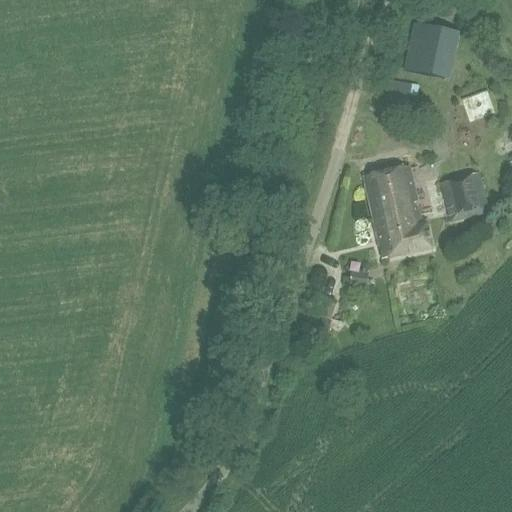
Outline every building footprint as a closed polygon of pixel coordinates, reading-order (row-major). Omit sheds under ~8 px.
[(459,34),(412,25),(402,72),(450,82),(459,34)] [(388,82),(383,113),(407,117),(410,98),(417,99),(419,87),(388,82)] [(410,168),(364,179),(383,261),(433,250),(427,226),(423,227),(410,168)] [(481,175),(440,184),(450,225),(490,216),(481,175)] [(369,275),(351,274),(351,278),(344,278),(343,286),(368,288),(369,275)] [(332,321),(313,315),(307,332),(326,338),(332,321)]
